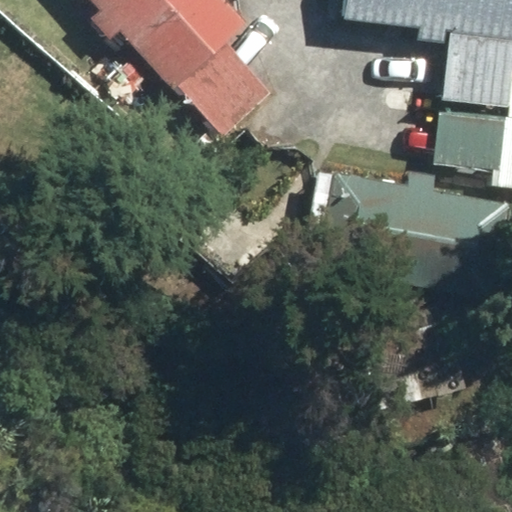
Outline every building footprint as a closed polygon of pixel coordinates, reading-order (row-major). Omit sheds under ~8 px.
[(154,98),(161,91),(209,142),(257,97),(210,46),(231,26),(206,0),(63,0),(80,18),(73,24),(97,49),(103,43),(154,98)] [(327,0),(324,28),(505,48),(510,0),(327,0)] [(500,51),(434,43),(427,107),(493,114),(500,51)] [(511,127),(427,116),(421,170),(479,178),(477,192),(511,196),(511,127)] [(319,180),(300,276),(476,309),(494,213),(417,198),(420,184),(397,180),(394,194),(319,180)] [(353,373),(362,415),(449,395),(439,353),(353,373)]
